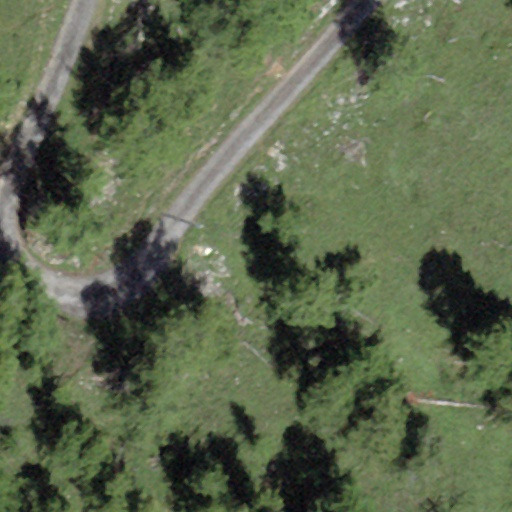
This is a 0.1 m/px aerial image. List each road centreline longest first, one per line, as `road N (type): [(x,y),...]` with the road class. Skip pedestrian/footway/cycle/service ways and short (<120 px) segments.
road 1 (track): [(347,0),(214,152),(69,291),(34,310),(0,298)]
road 2 (track): [(0,136),(64,0)]
